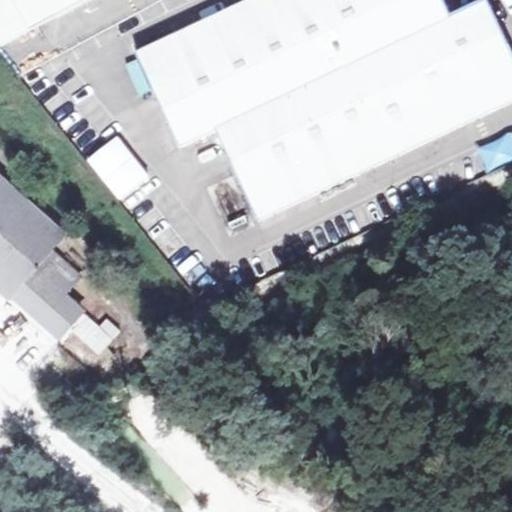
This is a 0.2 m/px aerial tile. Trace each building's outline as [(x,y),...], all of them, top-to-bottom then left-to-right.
[(0,0),(0,16),(18,39),(92,0),(0,0)] [(216,132),(258,221),(511,103),(511,66),(483,4),(450,20),(441,0),(259,0),(138,56),(182,147),(216,132)] [(0,16),(0,49),(18,39),(0,16)] [(125,66),(135,94),(144,91),(134,63),(125,66)] [(484,171),(511,158),(511,132),(475,148),(484,171)] [(117,201),(151,177),(120,134),(86,158),(117,201)] [(80,260),(10,194),(0,205),(0,296),(24,320),(27,317),(71,359),(83,349),(118,380),(130,368),(50,291),(80,260)] [(231,235),(250,227),(245,214),(226,222),(231,235)] [(511,358),(500,368),(511,380),(511,358)] [(0,449),(0,511),(28,511),(26,447),(0,449)]
